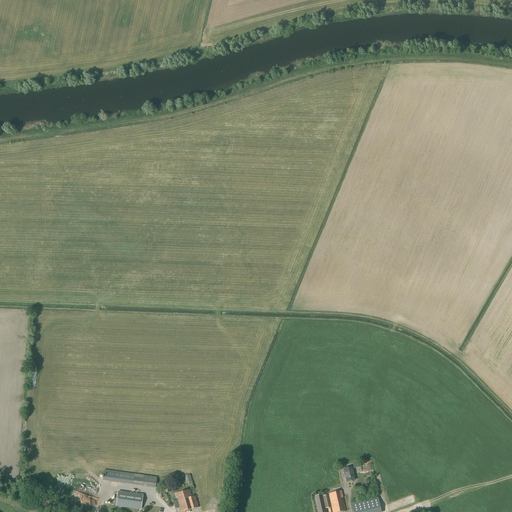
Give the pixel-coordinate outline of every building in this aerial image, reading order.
[(355,480),(353,474),(354,474),(352,467),(343,469),(344,476),(345,476),(346,482),(355,480)] [(155,488),(157,478),(135,474),(133,484),(155,488)] [(191,497),(189,490),(176,494),(178,500),(173,501),(175,509),(180,507),(181,511),(182,511),(198,507),(195,496),(191,497)] [(340,511),(346,511),(341,491),(329,494),(329,495),(323,496),(323,494),(313,496),(317,511),(326,511),(325,509),(331,508),(332,508),(328,510),(328,511),(340,511)] [(143,495),(118,492),(116,507),(141,510),(143,495)]
